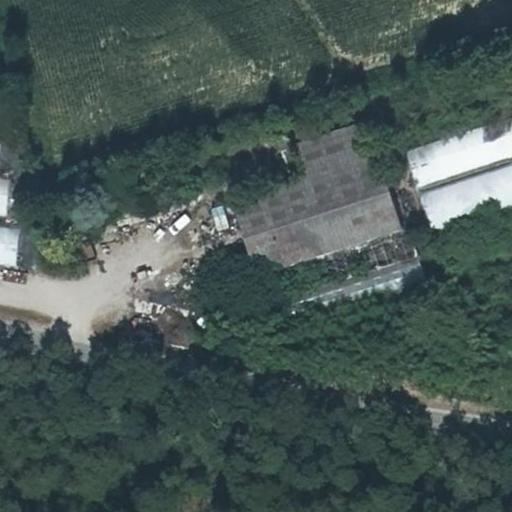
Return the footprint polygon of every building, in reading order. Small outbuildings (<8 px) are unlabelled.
[(428,230),(511,207),(511,117),(405,146),(428,230)] [(369,131),(300,153),(309,183),(236,206),(260,281),(403,235),(369,131)] [(0,209),(7,210),(10,170),(0,169),(0,209)] [(224,230),(236,226),(229,204),(217,207),(224,230)] [(511,254),(511,216),(499,220),(508,255),(511,254)] [(0,262),(16,264),(21,223),(0,220),(0,262)] [(492,225),(468,230),(475,266),(499,262),(492,225)]
